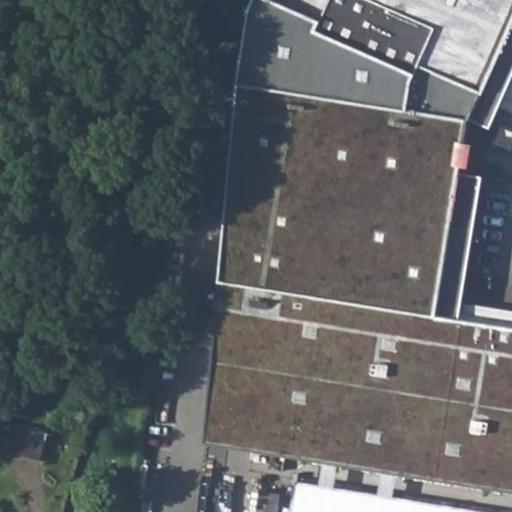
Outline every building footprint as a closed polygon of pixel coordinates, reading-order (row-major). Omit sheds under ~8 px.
[(463,173),(472,119),(511,27),(511,0),(253,0),(252,3),(239,79),(210,401),(308,417),(301,456),(511,490),(511,325),(440,314),(463,173)] [(511,325),(511,309),(459,301),(479,175),(463,173),(440,314),(511,325)] [(308,417),(210,401),(203,441),(301,456),(308,417)] [(20,426),(13,452),(41,460),(48,434),(20,426)] [(511,511),(297,478),(291,511),(511,511)]
